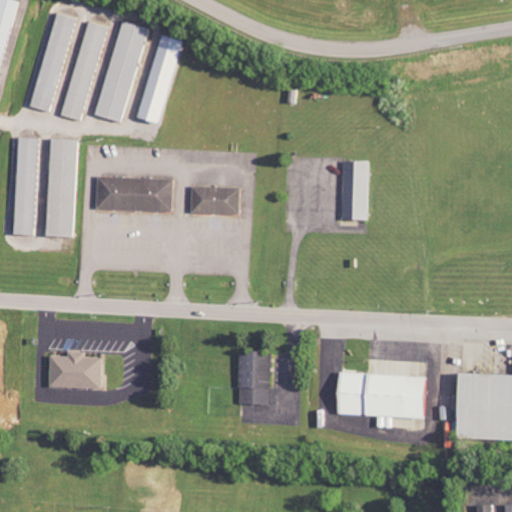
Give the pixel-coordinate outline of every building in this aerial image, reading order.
[(0,0),(0,96),(22,0),(21,0),(0,0)] [(81,17),(62,12),(37,107),(56,112),(81,17)] [(86,121),(112,27),(92,21),(67,116),(86,121)] [(152,28),(126,21),(101,115),(127,123),(152,28)] [(166,123),(185,40),(164,35),(144,118),(166,123)] [(20,234),(40,235),(44,138),(24,137),(20,234)] [(53,237),(80,237),(82,140),(55,139),(53,237)] [(342,219),(368,220),(369,161),(343,161),(342,219)] [(177,211),(178,179),(102,177),(101,209),(177,211)] [(197,213),(245,215),(245,188),(198,186),(197,213)] [(55,387),(107,389),(108,358),(90,357),(90,352),(75,351),(75,356),(56,356),(55,387)] [(271,355),(245,354),(244,404),(269,405),(271,355)] [(428,377),(337,373),(335,415),(376,416),(375,427),(392,428),(392,417),(426,419),(428,377)]
